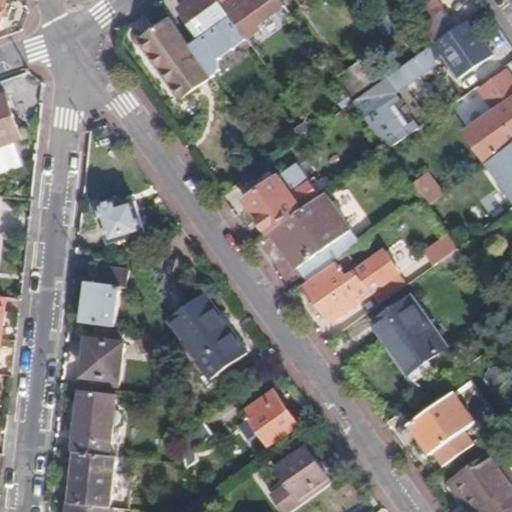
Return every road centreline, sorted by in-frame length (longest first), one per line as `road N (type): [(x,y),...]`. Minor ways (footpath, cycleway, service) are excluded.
road 1 (tertiary): [(77,33),(415,511)]
road 2 (unclassified): [(77,33),(30,511)]
